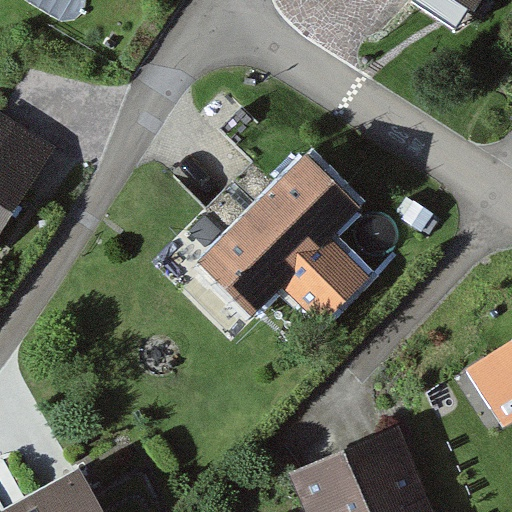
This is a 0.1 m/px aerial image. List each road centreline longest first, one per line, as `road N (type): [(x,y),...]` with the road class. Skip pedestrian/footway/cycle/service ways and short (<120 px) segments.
road 1 (residential): [(216,11),(0,355)]
road 2 (residential): [(511,198),(216,11)]
